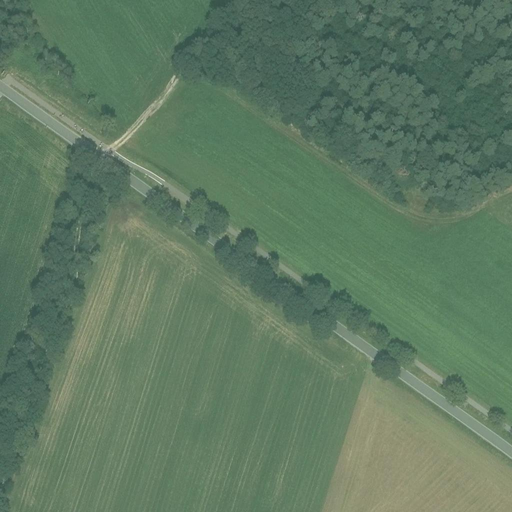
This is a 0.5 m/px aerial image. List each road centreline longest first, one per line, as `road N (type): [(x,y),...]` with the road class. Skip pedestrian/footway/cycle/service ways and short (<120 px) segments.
road 1 (tertiary): [(0,89),(511,453)]
road 2 (track): [(511,189),(440,220),(417,217),(221,83),(192,78)]
road 3 (track): [(98,158),(75,236),(73,288),(0,493)]
